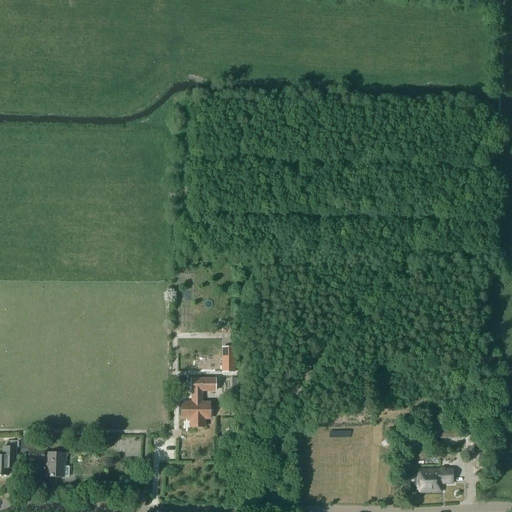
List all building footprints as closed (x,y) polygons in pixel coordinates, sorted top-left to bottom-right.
[(222,348),(222,364),(222,372),(228,372),(234,372),(234,348),(222,348)] [(229,393),(237,393),(237,375),(228,375),(229,393)] [(210,402),(202,402),(201,390),(215,390),(215,378),(191,378),(192,390),(192,402),(182,402),(182,418),(190,418),(190,426),(204,426),(204,418),(210,418),(210,402)] [(423,424),(423,438),(457,438),(457,430),(442,430),(442,424),(423,424)] [(226,432),(229,434),(232,437),(235,434),(237,432),(231,426),(226,432)] [(479,445),(480,429),(466,429),(466,445),(479,445)] [(15,447),(17,448),(17,441),(10,441),(10,446),(2,446),(2,456),(0,455),(0,474),(7,475),(7,462),(15,462),(15,447)] [(47,455),(43,455),(43,449),(29,449),(28,461),(43,461),(43,460),(48,460),(47,476),(63,476),(69,476),(69,466),(64,466),(64,461),(65,461),(66,453),(48,453),(47,455)] [(485,465),(485,450),(476,450),(476,465),(485,465)] [(420,491),(441,491),(441,483),(452,482),(452,469),(418,470),(418,485),(420,485),(420,491)]
